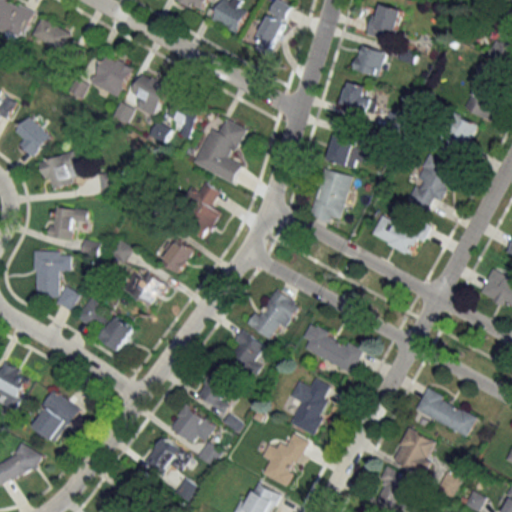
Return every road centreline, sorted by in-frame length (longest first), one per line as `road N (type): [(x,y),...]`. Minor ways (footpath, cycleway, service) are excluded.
road 1 (residential): [(317,511),(511,156)]
road 2 (residential): [(245,251),(74,485),(43,511)]
road 3 (residential): [(245,251),(511,400)]
road 4 (residential): [(138,398),(0,311),(0,186)]
road 5 (residential): [(511,344),(266,209)]
road 6 (residential): [(245,251),(296,112),(320,0)]
road 7 (residential): [(296,112),(79,0)]
